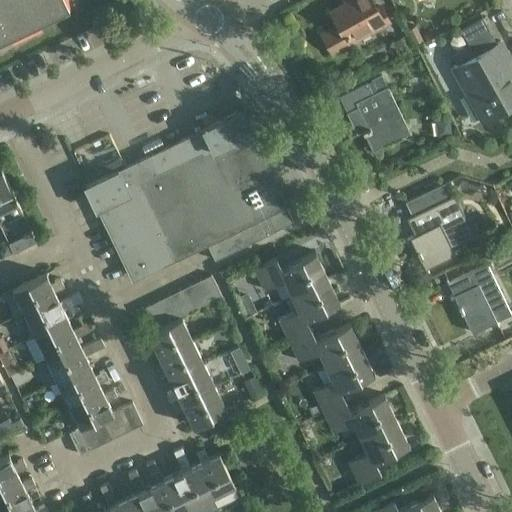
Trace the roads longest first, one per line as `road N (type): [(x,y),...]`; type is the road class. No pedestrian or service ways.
road 1 (tertiary): [(436,416),(286,107),(207,21)]
road 2 (residential): [(60,447),(73,473),(163,431),(104,309)]
road 3 (residential): [(207,21),(9,115)]
road 4 (residential): [(70,239),(9,115)]
